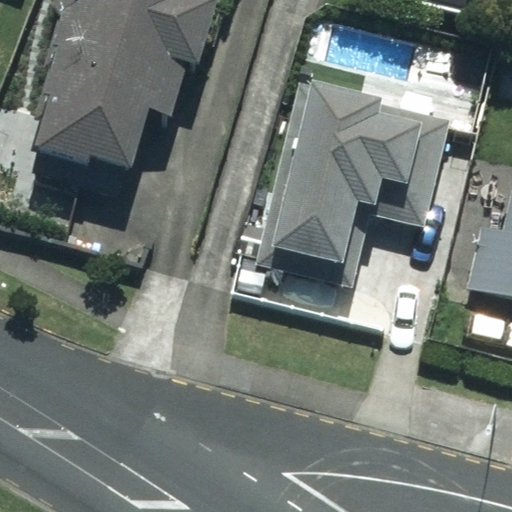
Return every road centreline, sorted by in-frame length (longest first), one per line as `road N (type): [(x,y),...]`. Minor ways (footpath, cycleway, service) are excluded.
road 1 (secondary): [(213,511),(0,394)]
road 2 (residential): [(283,511),(318,492),(361,484),(411,488),(498,511)]
